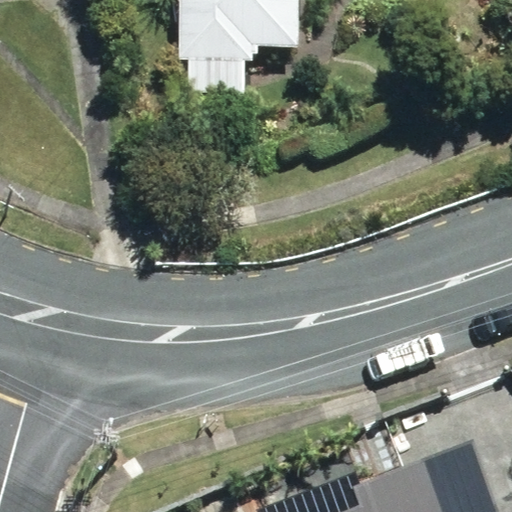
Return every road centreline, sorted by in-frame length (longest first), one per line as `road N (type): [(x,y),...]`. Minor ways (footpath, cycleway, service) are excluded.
road 1 (secondary): [(511,262),(338,320),(174,336),(47,321)]
road 2 (residential): [(0,498),(47,321)]
